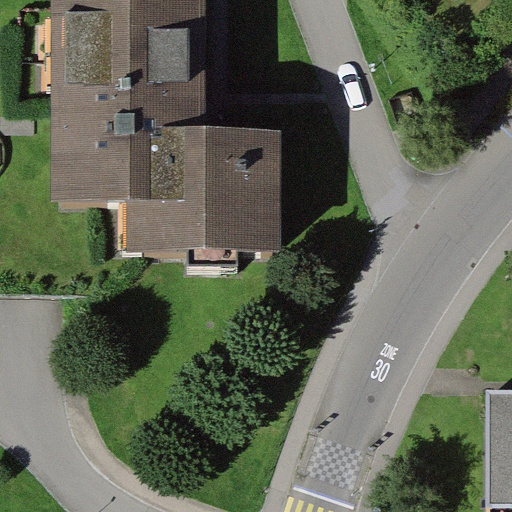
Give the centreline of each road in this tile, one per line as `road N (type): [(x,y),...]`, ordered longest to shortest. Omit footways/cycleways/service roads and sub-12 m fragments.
road 1 (unclassified): [(322,511),(383,354),(446,244)]
road 2 (residential): [(314,0),(407,220),(446,244)]
road 3 (residential): [(112,511),(32,424),(0,411)]
